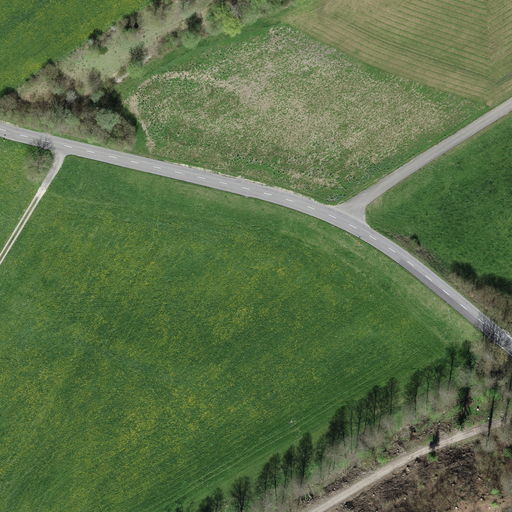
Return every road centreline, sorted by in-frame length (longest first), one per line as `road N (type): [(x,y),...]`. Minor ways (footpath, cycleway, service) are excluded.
road 1 (tertiary): [(0,128),(336,217),(379,240),(499,337)]
road 2 (track): [(511,419),(418,452),(318,511)]
road 3 (track): [(336,217),(511,104)]
road 4 (track): [(0,258),(63,145)]
